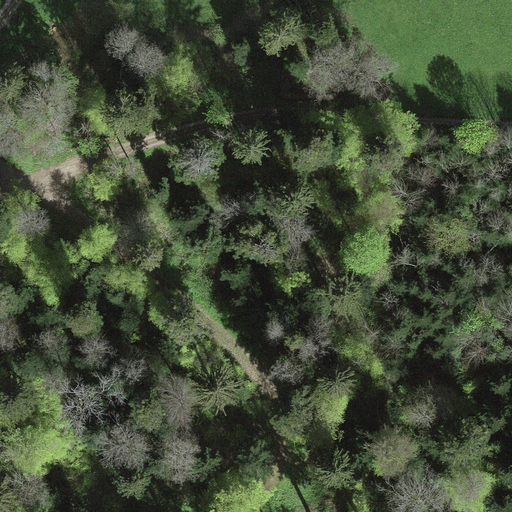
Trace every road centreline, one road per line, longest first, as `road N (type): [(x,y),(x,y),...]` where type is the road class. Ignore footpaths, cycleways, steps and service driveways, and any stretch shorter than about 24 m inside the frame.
road 1 (track): [(511,124),(266,112),(25,177)]
road 2 (track): [(25,177),(219,325),(273,379),(289,424),(279,474),(223,511)]
